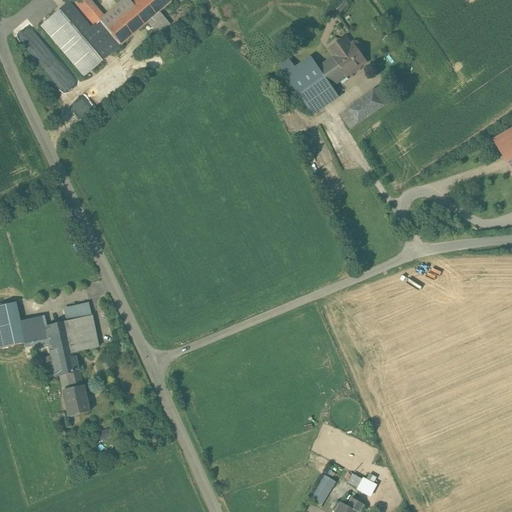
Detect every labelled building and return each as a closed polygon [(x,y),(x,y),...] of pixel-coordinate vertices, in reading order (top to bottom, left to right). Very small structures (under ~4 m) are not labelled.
[(109,23),(104,16),(91,27),(70,2),(41,26),(83,76),(159,12),(171,2),(169,0),(135,0),(131,3),(109,23)] [(104,16),(90,0),(68,0),(70,2),(91,27),(104,16)] [(128,0),(123,0),(104,16),(109,23),(131,3),(128,0)] [(347,4),(342,1),(335,10),(340,13),(347,4)] [(159,12),(146,23),(157,35),(169,25),(159,12)] [(64,66),(32,29),(21,39),(52,76),(64,66)] [(360,47),(357,43),(353,42),(350,45),(346,40),(343,40),(339,42),(338,46),(331,51),(335,56),(347,75),(366,62),(358,51),(359,50),(360,47)] [(335,56),(318,68),(331,87),(347,75),(335,56)] [(318,68),(311,58),(296,68),(290,60),(280,68),(292,85),(313,115),(339,97),(331,87),(318,68)] [(383,84),(373,91),(384,106),(394,98),(383,84)] [(373,91),(347,109),(358,124),(384,106),(373,91)] [(358,124),(347,109),(341,114),(351,129),(358,124)] [(511,129),(494,140),(511,170),(511,129)] [(44,327),(42,317),(19,323),(15,303),(0,306),(0,348),(47,338),(44,327)] [(91,316),(67,322),(74,353),(79,352),(98,348),(91,316)] [(74,353),(67,322),(44,327),(51,356),(51,358),(74,353)] [(74,353),(51,358),(52,363),(55,377),(66,375),(78,372),(75,358),(74,353)] [(51,356),(44,358),(46,365),(52,363),(51,358),(51,356)] [(78,372),(66,375),(70,389),(62,391),(68,417),(69,417),(68,415),(76,413),(77,415),(88,413),(82,387),(78,372)] [(110,429),(100,430),(101,439),(111,437),(110,429)] [(378,476),(370,473),(368,478),(353,473),(348,485),(374,495),(378,484),(376,483),(378,476)] [(324,474),(313,499),(325,504),(336,480),(324,474)] [(347,507),(340,503),(334,511),(359,511),(363,505),(352,498),(347,507)]
